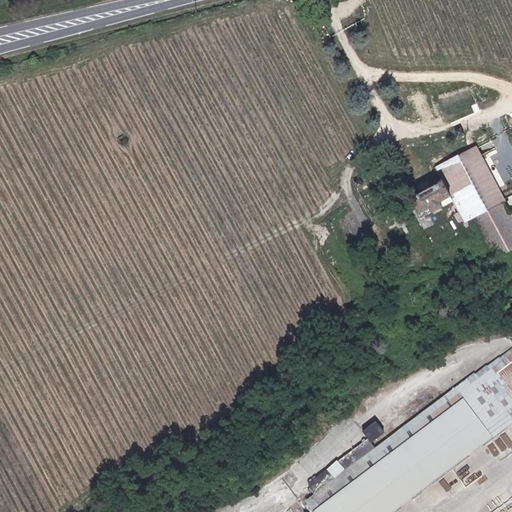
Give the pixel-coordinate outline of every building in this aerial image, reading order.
[(453,137),(462,134),(458,126),(450,130),(453,137)] [(511,210),(511,211),(477,145),(436,166),(466,223),(476,218),(496,257),(511,248),(511,210)] [(352,170),(355,177),(363,173),(360,167),(352,170)] [(419,223),(454,207),(441,178),(407,193),(419,223)] [(511,346),(376,447),(315,493),(299,504),(305,511),(397,511),(511,429),(511,346)] [(367,437),(306,481),(315,493),(376,447),(367,437)]
